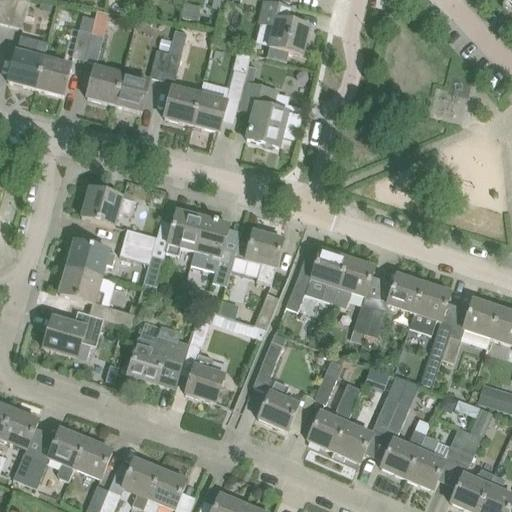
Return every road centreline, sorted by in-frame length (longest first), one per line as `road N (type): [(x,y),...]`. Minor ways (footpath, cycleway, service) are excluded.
road 1 (residential): [(375,511),(257,455),(218,452),(0,375)]
road 2 (residential): [(305,203),(60,137)]
road 3 (residential): [(511,278),(317,217),(305,203)]
road 4 (residential): [(357,0),(348,93),(336,109),(314,197),(305,203)]
road 5 (residential): [(60,137),(17,296)]
